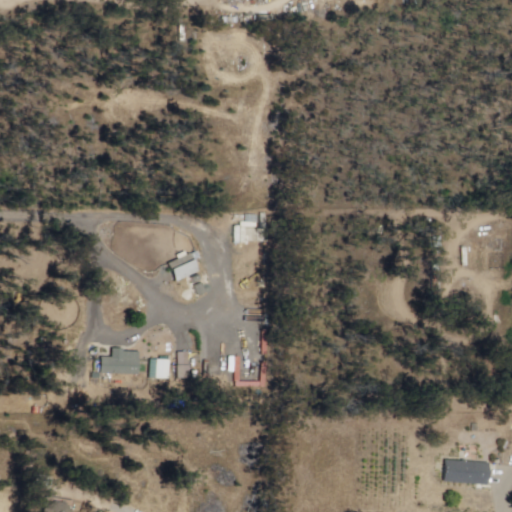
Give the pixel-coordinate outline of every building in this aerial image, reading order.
[(245,229),(269,229),(269,242),(245,242),(245,229)] [(174,257),(176,261),(165,266),(173,284),(196,274),(188,256),(185,257),(183,253),(174,257)] [(198,296),(194,286),(201,283),(205,293),(198,296)] [(110,350),(110,360),(98,360),(98,376),(138,376),(139,354),(123,354),(123,350),(110,350)] [(177,353),(189,353),(188,383),(176,382),(177,353)] [(156,361),(169,361),(167,382),(155,381),(156,361)] [(443,463),(442,485),(487,487),(488,465),(443,463)] [(47,497),(48,504),(41,511),(40,511),(72,511),(74,500),(47,497)]
